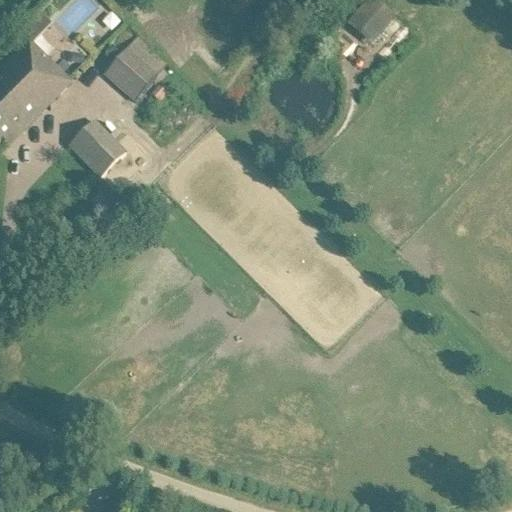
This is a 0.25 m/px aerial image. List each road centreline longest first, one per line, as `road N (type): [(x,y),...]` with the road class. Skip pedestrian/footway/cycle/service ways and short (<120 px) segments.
road 1 (unclassified): [(0,400),(222,511)]
road 2 (unknown): [(0,234),(92,89)]
